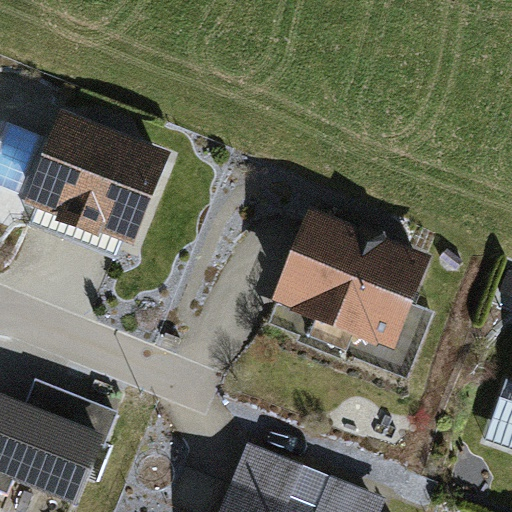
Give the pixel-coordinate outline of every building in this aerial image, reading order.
[(174,152),(63,108),(26,202),(138,245),(174,152)] [(440,262),(309,208),(269,305),(399,359),(440,262)] [(25,407),(0,397),(0,495),(6,498),(12,484),(73,508),(98,448),(103,450),(117,415),(35,382),(25,407)] [(511,383),(509,383),(489,441),(511,449),(511,383)] [(388,511),(393,502),(247,446),(222,511),(388,511)]
